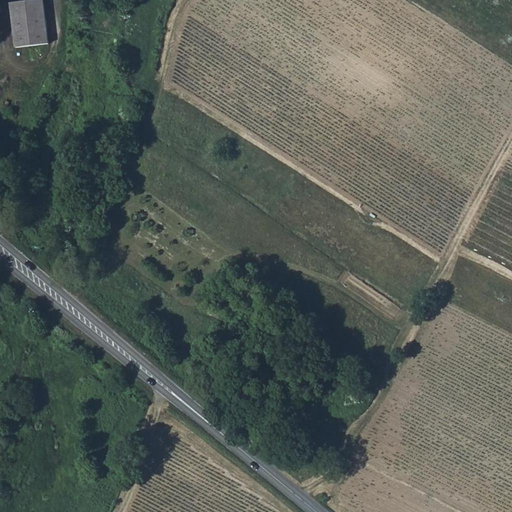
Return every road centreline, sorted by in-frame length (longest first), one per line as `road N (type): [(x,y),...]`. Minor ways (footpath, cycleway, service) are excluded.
road 1 (track): [(302,499),(337,467),(386,389),(388,362),(511,137)]
road 2 (track): [(187,0),(129,193),(67,314)]
road 3 (secondary): [(162,384),(0,241)]
road 4 (secondary): [(0,259),(162,384)]
road 5 (secondary): [(162,384),(316,511)]
road 6 (track): [(118,511),(162,384)]
